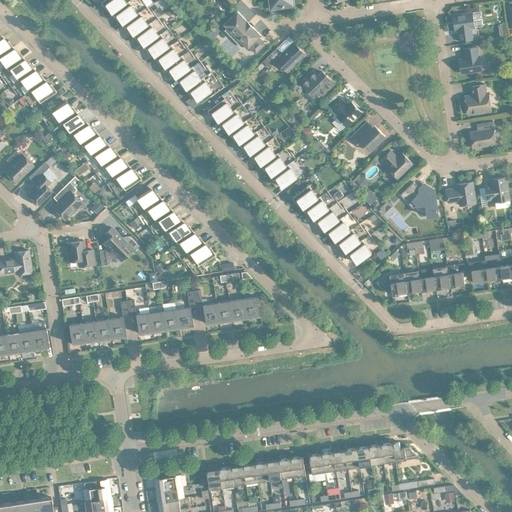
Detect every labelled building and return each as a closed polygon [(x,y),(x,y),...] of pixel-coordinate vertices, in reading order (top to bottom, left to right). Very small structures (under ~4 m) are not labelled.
[(105,0),(113,11),(115,9),(114,9),(126,0),(105,0)] [(123,21),(125,20),(138,11),(137,10),(130,0),(126,0),(114,9),(115,9),(123,21)] [(134,32),(136,31),(148,22),(148,21),(139,9),(137,10),(138,11),(125,20),(134,32)] [(258,34),(260,32),(237,9),(224,21),(248,45),(249,44),(255,50),(265,41),(258,34)] [(471,25),(474,25),(472,10),(452,13),(455,28),(459,27),(460,31),(459,31),(460,39),(472,37),(471,25)] [(145,43),(146,42),(146,41),(159,33),(159,32),(150,20),(148,21),(148,22),(136,31),(145,43)] [(155,54),(157,53),(157,52),(170,43),(169,43),(161,31),(159,32),(159,33),(146,41),(146,42),(155,54)] [(0,53),(10,46),(2,34),(0,34),(0,53)] [(277,45),(267,55),(273,61),(276,58),(287,69),(305,52),(294,40),(283,51),(277,45)] [(166,65),(168,64),(168,63),(180,54),(171,42),(169,43),(170,43),(157,52),(157,53),(166,65)] [(0,57),(7,68),(9,66),(8,66),(21,57),(12,44),(10,46),(0,53),(0,57)] [(480,54),(478,54),(477,44),(464,46),(465,56),(459,57),(461,71),(482,68),(480,54)] [(176,76),(178,74),(191,65),(182,53),(180,54),(168,63),(168,64),(176,76)] [(17,78),(19,77),(32,68),(31,68),(23,55),(21,57),(8,66),(9,66),(17,78)] [(187,87),(189,85),(201,76),(192,63),(191,65),(178,74),(187,87)] [(28,89),(30,88),(42,79),(42,78),(33,66),(31,68),(32,68),(19,77),(28,89)] [(301,80),(312,92),(314,90),(319,96),(334,81),(322,69),(318,73),(313,68),(301,80)] [(249,73),(246,75),(252,81),(255,78),(249,73)] [(189,85),(198,97),(212,87),(203,74),(201,76),(189,85)] [(30,88),(39,100),(42,98),(53,90),(44,77),(42,78),(42,79),(30,88)] [(465,97),(467,112),(491,109),(488,90),(486,90),(485,81),(469,83),(471,96),(465,97)] [(53,90),(42,98),(45,103),(57,94),(53,90)] [(339,95),(330,104),(338,112),(336,114),(346,124),(353,118),(357,115),(356,114),(361,109),(352,99),(346,104),(344,102),(345,101),(339,95)] [(219,119),(221,118),(221,117),(233,108),(224,96),(210,106),(219,119)] [(60,122),(62,120),(61,120),(74,111),(65,99),(51,109),(60,122)] [(229,130),(231,129),(231,128),(244,119),(243,119),(235,107),(233,108),(221,117),(221,118),(229,130)] [(70,132),(72,131),(84,122),(76,110),(74,111),(61,120),(62,120),(70,132)] [(297,118),(296,120),(299,123),(304,118),(301,115),(297,118)] [(240,141),(242,139),(254,130),(245,118),(243,119),(244,119),(231,128),(231,129),(240,141)] [(479,126),(477,128),(470,129),(472,146),(495,142),(493,127),(495,126),(493,118),(480,120),(480,126),(479,126)] [(367,119),(351,135),(356,141),(359,138),(369,148),(385,133),(378,126),(376,128),(367,119)] [(81,143),(83,142),(95,133),(86,120),(84,122),(72,131),(81,143)] [(53,128),(41,136),(45,141),(56,133),(53,128)] [(251,152),(252,150),(265,141),(256,128),(254,130),(242,139),(251,152)] [(92,154),(93,153),(106,144),(97,131),(95,133),(83,142),(92,154)] [(319,137),(313,143),(324,154),(330,148),(319,137)] [(261,162),(263,161),(276,152),(275,152),(267,139),(265,141),(252,150),(261,162)] [(102,165),(104,164),(104,163),(116,155),(116,154),(107,142),(106,144),(93,153),(102,165)] [(4,168),(15,180),(32,163),(21,151),(20,152),(15,147),(6,156),(10,160),(10,162),(4,168)] [(387,166),(397,176),(412,161),(402,151),(397,156),(395,154),(395,153),(390,148),(381,156),(389,164),(387,166)] [(272,173),(274,172),(286,163),(286,162),(277,150),(275,152),(276,152),(263,161),(272,173)] [(51,152),(44,159),(49,164),(56,156),(51,152)] [(113,176),(115,175),(115,174),(127,166),(127,165),(118,153),(116,154),(116,155),(104,163),(104,164),(113,176)] [(44,159),(30,172),(35,177),(41,171),(49,164),(44,159)] [(274,172),(283,184),(297,174),(288,161),(286,162),(286,163),(274,172)] [(115,174),(115,175),(123,187),(138,177),(129,164),(127,165),(127,166),(115,174)] [(27,192),(37,202),(51,188),(46,183),(50,179),(41,171),(35,177),(33,179),(37,183),(27,192)] [(68,212),(70,212),(73,209),(73,208),(78,202),(73,197),(74,196),(74,194),(71,191),(75,187),(73,184),(78,179),(74,174),(54,192),(58,197),(58,199),(52,205),(62,215),(65,215),(68,212)] [(485,184),(488,204),(496,203),(495,199),(511,196),(511,193),(511,188),(508,188),(506,174),(491,176),(492,183),(485,184)] [(413,207),(417,203),(425,201),(427,214),(438,212),(435,187),(427,188),(427,185),(420,186),(413,179),(399,192),(413,207)] [(446,187),(448,200),(459,199),(459,203),(475,201),(472,179),(456,182),(457,186),(454,187),(454,186),(446,187)] [(304,206),(306,204),(305,204),(318,195),(309,183),(294,193),(304,206)] [(144,209),(146,207),(159,198),(158,198),(150,186),(149,186),(144,190),(136,195),(135,196),(137,197),(144,209)] [(368,186),(361,192),(371,201),(377,195),(368,186)] [(340,188),(334,192),(338,197),(343,193),(340,188)] [(134,192),(124,198),(127,203),(137,197),(135,196),(136,195),(134,192)] [(314,217),(316,215),(328,206),(319,193),(318,195),(305,204),(306,204),(314,217)] [(155,219),(157,218),(169,209),(160,196),(158,198),(159,198),(146,207),(155,219)] [(96,199),(92,204),(98,209),(102,205),(96,199)] [(325,227),(327,226),(339,217),(330,204),(328,206),(316,215),(325,227)] [(166,230),(168,229),(167,229),(180,220),(180,219),(171,207),(169,209),(157,218),(166,230)] [(335,238),(337,237),(350,228),(349,227),(341,215),(339,217),(327,226),(335,238)] [(133,217),(128,220),(132,226),(137,223),(133,217)] [(455,217),(447,219),(449,229),(464,227),(463,220),(455,221),(455,217)] [(176,241),(178,240),(178,239),(190,231),(190,230),(182,218),(180,219),(180,220),(167,229),(168,229),(176,241)] [(104,231),(108,235),(103,240),(108,245),(105,247),(104,247),(106,262),(107,262),(107,261),(115,253),(120,258),(131,247),(133,248),(138,243),(128,233),(123,238),(110,224),(104,231)] [(346,249),(348,248),(360,239),(360,238),(351,226),(349,227),(350,228),(337,237),(346,249)] [(187,252),(189,251),(189,250),(201,241),(192,229),(190,230),(190,231),(178,239),(178,240),(187,252)] [(502,231),(500,232),(501,239),(511,237),(510,230),(502,231)] [(348,248),(357,260),(371,250),(362,237),(360,238),(360,239),(348,248)] [(65,240),(66,246),(65,246),(65,252),(67,252),(68,259),(77,258),(77,259),(81,259),(82,263),(94,261),(91,247),(84,248),(84,246),(81,246),(80,238),(65,240)] [(189,250),(189,251),(197,263),(212,253),(203,240),(201,241),(189,250)] [(382,246),(376,250),(380,256),(386,253),(382,246)] [(0,270),(15,269),(16,271),(31,269),(28,247),(13,250),(13,255),(0,257),(0,270)] [(393,259),(400,252),(396,248),(389,255),(393,259)] [(511,254),(499,256),(502,274),(502,276),(511,274),(511,273),(511,272),(511,254)] [(499,256),(485,258),(488,276),(487,276),(488,278),(498,277),(497,274),(502,274),(499,256)] [(488,276),(485,258),(469,261),(470,269),(472,268),(473,280),(483,279),(483,276),(487,276),(488,276)] [(232,260),(220,262),(221,269),(233,267),(232,260)] [(463,261),(447,264),(450,281),(454,281),(454,283),(465,282),(463,270),(464,269),(463,261)] [(447,264),(433,266),(435,283),(440,283),(440,285),(450,284),(450,281),(447,264)] [(433,266),(418,268),(421,286),(425,285),(426,287),(436,286),(435,283),(433,266)] [(418,268),(404,270),(407,288),(411,287),(411,289),(421,288),(421,286),(418,268)] [(407,288),(404,270),(385,273),(378,280),(388,290),(397,289),(397,292),(407,290),(407,288)] [(195,301),(201,300),(201,296),(199,287),(193,288),(195,301)] [(188,302),(195,301),(193,288),(186,289),(188,302)] [(79,301),(78,294),(60,297),(61,303),(79,301)] [(255,295),(241,297),(244,315),(250,314),(250,316),(256,315),(256,313),(258,312),(255,294),(255,295)] [(201,300),(204,321),(210,319),(211,322),(217,321),(217,319),(218,318),(215,300),(206,302),(205,296),(201,296),(201,300)] [(132,297),(126,298),(128,311),(134,310),(132,297)] [(241,297),(228,298),(231,316),(237,316),(237,318),(243,317),(243,315),(244,315),(241,297)] [(128,311),(126,298),(119,299),(121,312),(128,311)] [(228,298),(215,300),(218,318),(224,318),(224,320),(230,319),(230,317),(231,316),(228,298)] [(45,306),(44,299),(26,302),(28,308),(45,306)] [(188,304),(175,306),(177,324),(183,324),(183,326),(189,325),(189,323),(191,322),(189,304),(188,304)] [(280,305),(276,309),(282,314),(285,310),(280,305)] [(175,306),(161,308),(164,326),(170,326),(170,328),(176,327),(176,325),(177,324),(175,306)] [(161,308),(148,310),(151,328),(157,328),(157,330),(163,329),(163,327),(164,326),(161,308)] [(151,328),(148,310),(135,312),(134,312),(137,330),(144,329),(144,332),(150,331),(150,329),(151,328)] [(121,314),(108,316),(110,334),(112,334),(112,336),(118,335),(118,333),(124,332),(122,314),(121,314)] [(108,316),(95,318),(97,336),(98,336),(99,338),(105,337),(105,335),(110,334),(108,316)] [(95,318),(82,320),(84,338),(85,338),(86,340),(92,339),(92,337),(97,336),(95,318)] [(84,338),(82,320),(68,322),(67,322),(70,340),(72,340),(73,342),(79,341),(79,339),(84,338)] [(44,326),(30,328),(33,346),(39,345),(39,347),(45,346),(45,344),(47,344),(44,325),(44,326)] [(30,328),(17,330),(20,348),(26,347),(26,349),(32,348),(32,346),(33,346),(30,328)] [(17,330),(4,332),(7,350),(13,349),(13,351),(19,350),(19,348),(20,348),(17,330)] [(91,415),(93,428),(100,427),(98,414),(91,415)] [(399,439),(393,440),(396,458),(420,455),(408,443),(400,445),(399,439)] [(393,440),(381,441),(384,460),(396,458),(393,440)] [(381,441),(369,443),(372,462),(384,460),(381,441)] [(369,443),(357,445),(360,464),(372,462),(369,443)] [(357,445),(345,447),(348,465),(360,464),(357,445)] [(345,447),(333,448),(336,467),(348,465),(345,447)] [(333,448),(322,450),(324,469),(336,467),(333,448)] [(324,469),(322,450),(305,453),(306,461),(307,466),(311,466),(312,471),(324,469)] [(302,453),(291,455),(294,474),(305,472),(302,453)] [(291,455),(279,457),(282,475),(294,474),(291,455)] [(279,457),(267,458),(270,477),(282,475),(279,457)] [(267,458),(255,460),(258,479),(270,477),(267,458)] [(255,460),(243,462),(246,481),(258,479),(255,460)] [(243,462),(231,464),(234,482),(246,481),(243,462)] [(231,464),(220,465),(222,484),(234,482),(231,464)] [(222,484),(220,465),(207,467),(210,486),(222,484)] [(154,476),(156,487),(177,484),(182,484),(180,472),(154,476)] [(417,478),(418,484),(434,481),(433,475),(417,478)] [(82,487),(83,498),(110,494),(108,483),(82,487)] [(157,498),(179,495),(184,495),(182,484),(177,484),(156,487),(157,498)] [(453,490),(444,491),(445,499),(454,498),(453,490)] [(392,491),(383,492),(385,502),(393,501),(392,491)] [(52,511),(50,494),(37,496),(39,511),(52,511)] [(85,510),(90,509),(90,508),(111,505),(110,494),(83,498),(85,510)] [(157,498),(159,510),(180,507),(179,495),(157,498)] [(39,511),(37,496),(24,498),(26,511),(39,511)] [(26,511),(24,498),(12,500),(13,511),(26,511)] [(13,511),(12,500),(0,501),(0,511),(13,511)]
